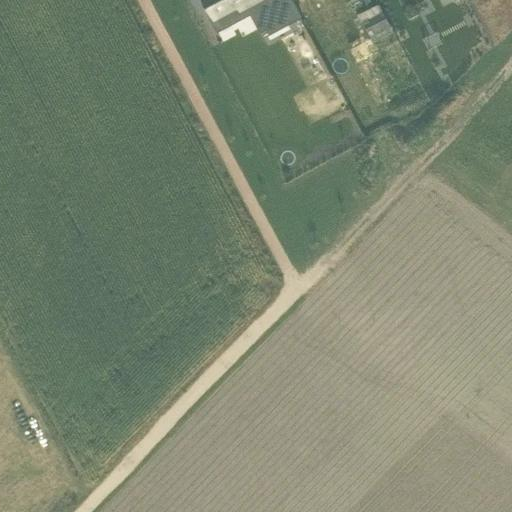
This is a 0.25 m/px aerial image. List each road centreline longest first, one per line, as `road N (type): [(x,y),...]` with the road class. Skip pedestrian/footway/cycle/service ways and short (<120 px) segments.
road 1 (track): [(511,62),(69,511)]
road 2 (track): [(155,0),(294,284)]
